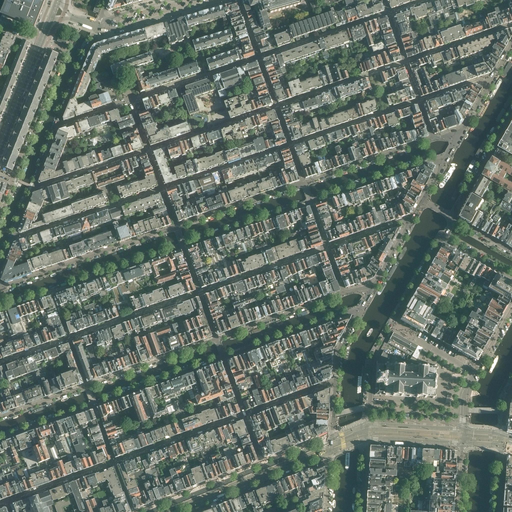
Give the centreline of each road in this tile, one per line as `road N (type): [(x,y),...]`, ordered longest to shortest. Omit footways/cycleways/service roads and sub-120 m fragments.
road 1 (residential): [(57,124),(258,56)]
road 2 (residential): [(368,426),(372,364),(444,237)]
road 3 (residential): [(176,226),(0,287)]
road 4 (residential): [(40,42),(63,51),(14,179)]
road 5 (residential): [(13,236),(161,187)]
road 6 (residential): [(223,357),(357,314)]
road 7 (residential): [(310,202),(444,162)]
road 8 (residential): [(51,291),(183,246)]
road 9 (residential): [(93,406),(223,357)]
road 10 (residential): [(114,463),(244,415)]
road 11 (residential): [(199,291),(69,338)]
road 12 (residential): [(216,338),(86,385)]
road 13 (residential): [(258,56),(388,12)]
road 14 (residential): [(276,105),(147,150)]
road 15 (residential): [(289,144),(418,100)]
road 16 (residential): [(405,63),(276,105)]
road 17 (residential): [(343,292),(216,338)]
road 18 (residential): [(161,187),(289,144)]
road 19 (residential): [(431,139),(303,182)]
road 20 (residential): [(326,247),(199,291)]
road 21 (residential): [(183,246),(310,202)]
road 22 (residential): [(303,182),(176,226)]
road 23 (residential): [(96,27),(118,29),(216,0)]
road 24 (residential): [(453,219),(511,114)]
road 25 (residential): [(147,150),(33,186)]
